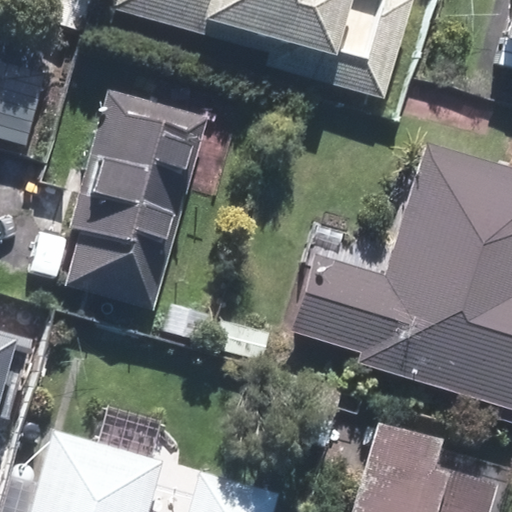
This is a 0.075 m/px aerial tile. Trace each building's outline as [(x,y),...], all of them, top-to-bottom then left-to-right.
[(117,0),(115,7),(274,51),(271,62),(386,94),(412,0),(117,0)] [(0,135),(26,143),(45,78),(0,64),(0,135)] [(69,282),(154,306),(208,120),(111,92),(93,153),(97,155),(76,225),(85,228),(69,282)] [(364,350),(361,361),(506,406),(503,414),(511,416),(511,167),(429,142),(387,277),(320,256),(297,329),(364,350)] [(489,511),(498,484),(433,465),(441,440),(380,422),(353,511),(489,511)] [(272,511),(278,494),(201,472),(189,511),(149,511),(164,462),(56,432),(33,511),(272,511)]
